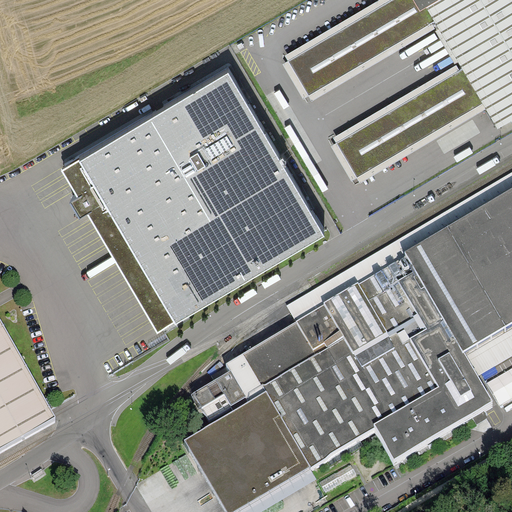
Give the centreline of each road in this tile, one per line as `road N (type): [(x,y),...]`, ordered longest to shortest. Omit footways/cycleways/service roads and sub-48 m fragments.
road 1 (unknown): [(0,189),(114,397)]
road 2 (unknown): [(309,127),(269,49),(289,27),(338,0)]
road 3 (track): [(511,447),(400,511)]
